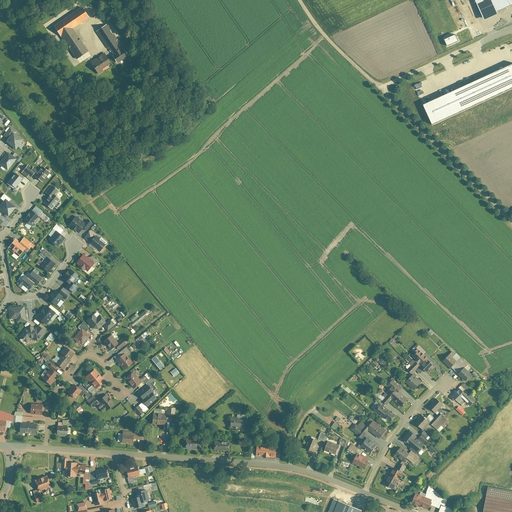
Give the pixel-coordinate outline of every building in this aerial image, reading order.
[(511,0),(491,0),(497,12),(511,6),(511,0)] [(89,51),(73,30),(89,18),(81,7),(54,27),(62,38),(65,36),(81,57),(89,51)] [(96,33),(109,49),(91,63),(98,73),(116,59),(119,63),(131,54),(108,24),(96,33)] [(433,124),(511,87),(511,65),(424,106),(433,124)] [(13,132),(6,142),(16,149),(23,139),(13,132)] [(8,152),(0,162),(0,163),(8,170),(17,159),(8,152)] [(34,169),(29,165),(22,173),(28,177),(34,169)] [(51,173),(42,166),(35,176),(44,182),(51,173)] [(14,190),(22,179),(15,173),(7,184),(14,190)] [(45,204),(53,209),(60,199),(53,194),(45,204)] [(0,206),(0,209),(9,216),(16,206),(6,199),(0,206)] [(24,219),(32,225),(39,216),(32,210),(24,219)] [(77,215),(69,226),(80,234),(84,228),(87,230),(91,225),(77,215)] [(63,231),(56,224),(53,228),(60,234),(63,231)] [(57,246),(64,238),(57,232),(49,240),(57,246)] [(97,252),(98,250),(101,253),(107,245),(97,236),(96,238),(90,233),(85,239),(91,244),(90,246),(97,252)] [(25,247),(15,240),(9,248),(19,255),(25,247)] [(56,264),(50,259),(52,256),(46,250),(41,255),(48,261),(42,268),(48,273),(56,264)] [(91,255),(88,259),(84,255),(77,264),(88,273),(94,264),(96,266),(99,262),(91,255)] [(64,277),(71,284),(78,275),(71,269),(64,277)] [(43,278),(34,271),(28,278),(35,283),(37,285),(43,278)] [(30,290),(35,283),(28,278),(24,275),(20,282),(30,290)] [(49,301),(56,306),(63,296),(56,291),(49,301)] [(37,317),(46,324),(56,313),(46,305),(37,317)] [(9,308),(10,323),(25,322),(24,307),(9,308)] [(94,313),(87,321),(95,328),(98,328),(107,322),(100,314),(97,317),(94,313)] [(110,321),(104,326),(108,331),(114,325),(110,321)] [(37,328),(36,328),(36,326),(30,325),(27,323),(25,327),(27,329),(19,338),(22,340),(22,342),(25,342),(27,344),(30,339),(34,339),(38,343),(46,332),(39,326),(37,328)] [(74,340),(82,347),(91,336),(83,329),(74,340)] [(51,334),(46,340),(51,344),(56,338),(51,334)] [(117,348),(120,350),(126,345),(122,341),(118,344),(111,336),(104,342),(113,351),(117,348)] [(135,343),(140,348),(146,343),(141,337),(135,343)] [(67,348),(59,359),(57,357),(54,361),(56,363),(55,363),(64,370),(76,355),(67,348)] [(126,348),(114,358),(125,370),(132,364),(125,356),(130,352),(126,348)] [(420,367),(427,374),(434,365),(428,360),(429,359),(419,350),(413,357),(422,365),(420,367)] [(449,355),(443,362),(451,369),(457,362),(449,355)] [(156,356),(152,359),(160,370),(164,366),(156,356)] [(2,367),(0,376),(12,378),(13,369),(2,367)] [(94,368),(85,377),(97,390),(107,380),(94,368)] [(176,368),(170,372),(174,377),(180,372),(176,368)] [(465,368),(458,376),(467,383),(474,375),(465,368)] [(45,371),(41,377),(44,379),(43,380),(51,386),(59,376),(50,370),(48,373),(45,371)] [(133,373),(125,380),(135,390),(142,383),(133,373)] [(147,373),(141,379),(145,384),(151,378),(147,373)] [(412,377),(405,385),(415,393),(422,385),(412,377)] [(157,389),(152,384),(155,381),(153,378),(146,384),(148,386),(138,395),(144,401),(157,389)] [(392,379),(386,385),(395,392),(391,397),(402,406),(408,399),(399,392),(402,388),(392,379)] [(69,394),(75,399),(82,391),(75,386),(69,394)] [(451,396),(459,404),(463,400),(470,407),(477,401),(469,394),(461,386),(451,396)] [(104,394),(96,404),(107,413),(115,403),(104,394)] [(144,402),(148,407),(158,399),(154,394),(144,402)] [(439,397),(429,408),(437,414),(447,403),(439,397)] [(382,402),(374,412),(390,423),(397,413),(382,402)] [(142,403),(139,406),(144,411),(147,408),(142,403)] [(45,406),(32,406),(32,415),(45,415),(45,406)] [(138,407),(134,410),(140,416),(143,413),(138,407)] [(459,407),(456,410),(463,417),(466,413),(459,407)] [(178,408),(168,408),(168,420),(178,420),(178,408)] [(0,409),(0,419),(11,422),(13,414),(0,409)] [(14,414),(14,424),(21,424),(22,415),(14,414)] [(425,415),(417,424),(423,430),(431,420),(425,415)] [(154,416),(154,426),(166,425),(166,416),(154,416)] [(442,417),(433,426),(440,433),(449,424),(442,417)] [(232,419),(232,428),(245,427),(245,419),(232,419)] [(375,421),(368,430),(381,439),(388,430),(375,421)] [(0,422),(0,431),(6,433),(9,425),(0,422)] [(22,424),(22,434),(37,434),(37,424),(22,424)] [(57,426),(58,436),(70,436),(70,425),(57,426)] [(356,426),(352,431),(360,437),(363,431),(356,426)] [(424,431),(421,435),(428,440),(431,436),(424,431)] [(135,433),(122,433),(123,443),(135,443),(135,433)] [(408,433),(402,441),(418,454),(425,446),(408,433)] [(305,449),(314,453),(319,441),(310,438),(305,449)] [(368,438),(362,447),(371,454),(378,445),(368,438)] [(186,440),(186,449),(198,449),(198,440),(186,440)] [(215,441),(215,450),(230,451),(230,442),(215,441)] [(330,441),(326,451),(337,455),(341,446),(330,441)] [(257,447),(256,455),(275,457),(276,448),(257,447)] [(401,447),(394,457),(403,464),(410,454),(401,447)] [(358,456),(353,464),(364,469),(368,461),(358,456)] [(61,468),(66,468),(66,477),(75,477),(75,475),(85,475),(85,465),(75,465),(75,462),(69,462),(69,458),(61,458),(61,468)] [(128,467),(129,479),(142,477),(140,465),(128,467)] [(87,467),(87,476),(96,475),(96,467),(87,467)] [(97,469),(98,479),(109,478),(108,468),(97,469)] [(393,469),(385,486),(395,490),(403,473),(393,469)] [(36,480),(40,492),(52,487),(48,476),(36,480)] [(511,506),(511,488),(490,484),(487,502),(511,506)] [(432,487),(429,486),(425,497),(417,493),(412,502),(429,509),(431,505),(441,509),(442,505),(445,506),(448,500),(432,487)] [(103,490),(104,501),(114,500),(112,488),(103,490)] [(132,499),(134,509),(143,507),(142,502),(148,501),(146,490),(138,492),(139,497),(132,499)] [(87,495),(89,506),(103,504),(101,493),(87,495)] [(37,496),(38,502),(46,501),(45,494),(37,496)] [(334,499),(329,511),(363,511),(334,499)] [(511,511),(511,506),(487,502),(484,511),(511,511)]
